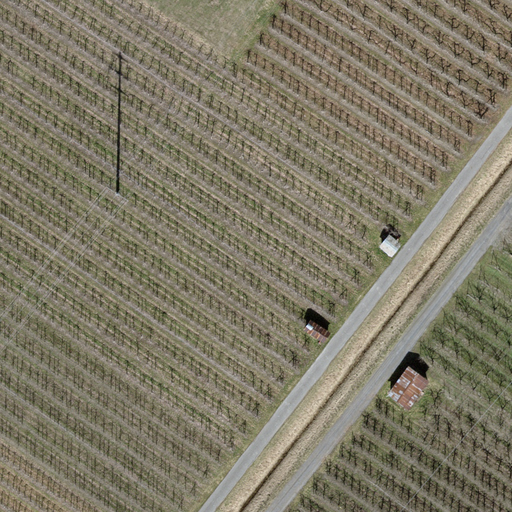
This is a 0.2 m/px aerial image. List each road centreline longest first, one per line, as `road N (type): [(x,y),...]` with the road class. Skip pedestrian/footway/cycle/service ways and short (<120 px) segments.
road 1 (track): [(207,511),(511,114)]
road 2 (track): [(511,205),(273,511)]
